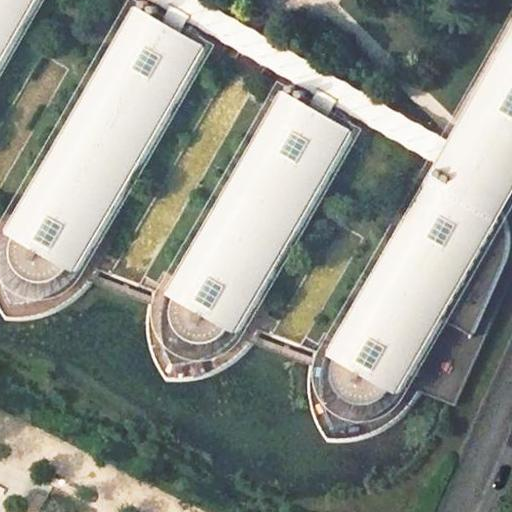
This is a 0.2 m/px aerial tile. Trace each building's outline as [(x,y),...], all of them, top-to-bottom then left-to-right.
[(0,0),(0,68),(39,0),(0,0)] [(174,31),(136,9),(5,238),(3,249),(2,257),(3,269),(4,276),(7,286),(16,301),(32,301),(46,298),(53,296),(67,286),(76,278),(206,49),(174,31)] [(511,37),(475,103),(511,145),(511,37)] [(322,115),(284,93),(163,305),(162,312),(162,326),(165,336),(168,345),(171,352),(178,363),(187,363),(195,362),(207,360),(224,352),(232,347),(238,341),(354,134),(322,115)] [(500,217),(511,195),(511,145),(475,103),(456,136),(450,144),(431,177),(477,204),(482,195),(485,197),(490,202),(495,209),(500,217)] [(477,204),(431,177),(326,361),(324,364),(322,378),(323,393),(326,404),(328,409),(333,418),(338,422),(348,423),(357,422),(370,418),(383,411),(391,403),(400,392),(443,317),(474,335),(505,258),(506,244),(505,236),(503,226),(500,217),(495,209),(490,202),(485,197),(482,195),(477,204)]
